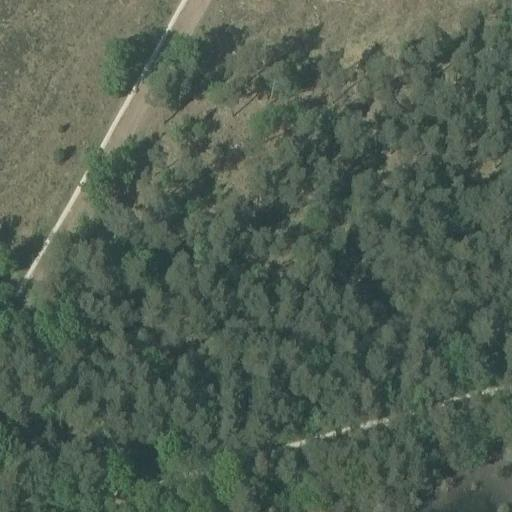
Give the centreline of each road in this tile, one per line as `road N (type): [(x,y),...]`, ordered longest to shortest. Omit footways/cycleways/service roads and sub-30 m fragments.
road 1 (track): [(511,399),(102,511)]
road 2 (track): [(0,347),(202,0)]
